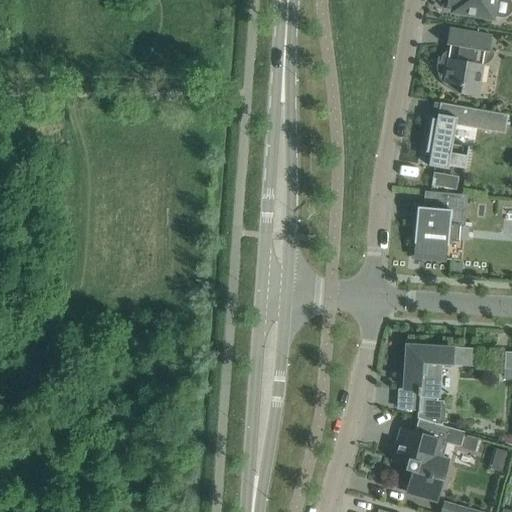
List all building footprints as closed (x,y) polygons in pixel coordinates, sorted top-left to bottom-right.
[(448,0),(448,5),(454,6),(453,12),(492,19),(493,16),(499,18),(503,18),(507,16),(510,15),(511,11),(511,3),(511,1),(509,0),(448,0)] [(492,36),(469,32),(449,29),(446,45),(450,46),(448,59),(438,57),(437,64),(437,66),(437,69),(437,72),(437,74),(438,76),(439,79),(440,81),(442,83),(444,85),(445,87),(446,88),(448,89),(452,91),(455,93),(459,94),(478,97),(484,65),(478,64),(480,51),(489,53),(492,36)] [(508,115),(439,103),(437,119),(431,118),(425,153),(430,153),(428,166),(448,170),(448,166),(465,169),(469,147),(452,144),(456,125),(505,134),(508,115)] [(458,177),(434,173),(431,186),(456,190),(458,177)] [(467,195),(444,193),(424,192),(423,208),(417,207),(414,238),(412,265),(419,266),(420,258),(462,261),(463,242),(458,241),(459,227),(465,227),(467,195)] [(451,365),(452,349),(407,346),(404,389),(418,390),(417,396),(419,396),(418,417),(417,417),(417,419),(418,419),(438,425),(441,426),(442,422),(444,422),(445,404),(442,404),(442,402),(437,401),(439,365),(451,365)] [(511,352),(505,352),(503,380),(511,380),(511,352)] [(464,432),(451,428),(441,426),(438,425),(418,419),(415,432),(403,428),(394,462),(406,466),(405,470),(411,472),(406,491),(425,496),(438,500),(449,462),(435,458),(439,442),(460,448),(464,432)] [(443,501),(440,511),(481,511),(478,511),(473,509),(470,508),(443,501)]
